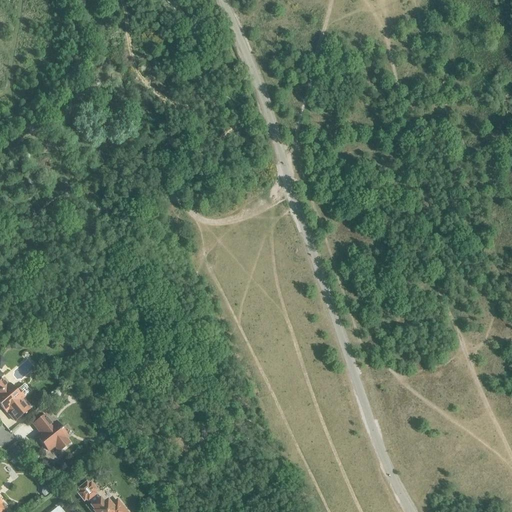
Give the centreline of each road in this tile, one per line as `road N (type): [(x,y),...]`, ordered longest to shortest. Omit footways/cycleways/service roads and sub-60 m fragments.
road 1 (unclassified): [(410,511),(381,455),(222,0)]
road 2 (unknown): [(175,198),(148,199),(0,269)]
